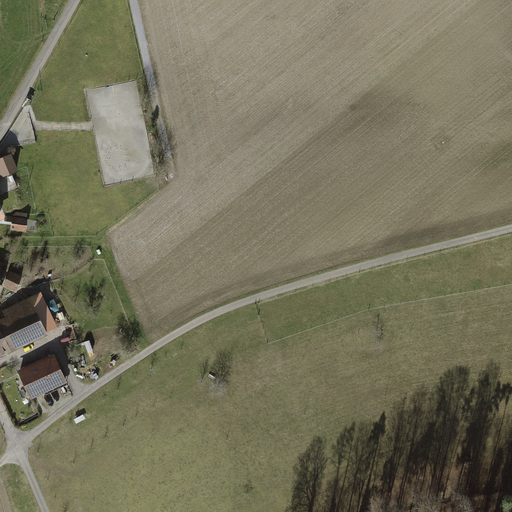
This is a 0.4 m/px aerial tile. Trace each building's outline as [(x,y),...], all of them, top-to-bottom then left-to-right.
[(16,155),(0,161),(0,180),(5,194),(20,188),(16,177),(23,174),(16,155)] [(0,224),(10,221),(0,195),(0,224)] [(32,220),(16,219),(15,232),(30,233),(32,220)] [(11,272),(6,287),(16,291),(22,276),(11,272)] [(0,321),(0,354),(56,329),(41,295),(7,311),(10,317),(0,321)] [(55,357),(22,372),(33,397),(66,381),(55,357)]
